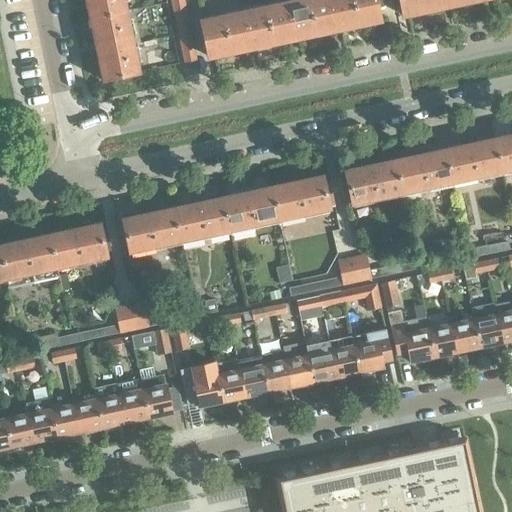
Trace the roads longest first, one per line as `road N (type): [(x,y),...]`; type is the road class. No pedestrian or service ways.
road 1 (unclassified): [(0,493),(511,385)]
road 2 (unclassified): [(511,44),(73,136)]
road 3 (unclassified): [(82,178),(511,86)]
road 4 (residential): [(73,136),(43,0)]
